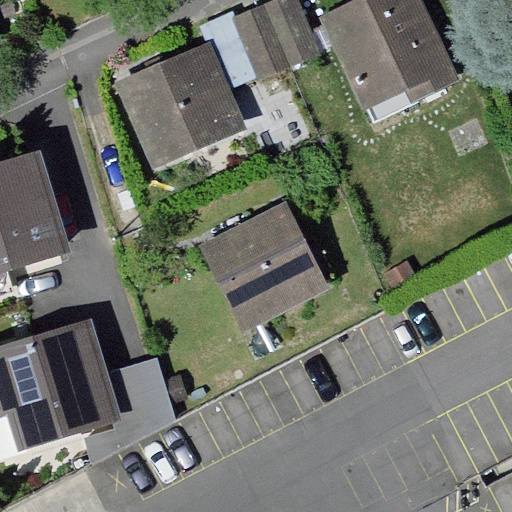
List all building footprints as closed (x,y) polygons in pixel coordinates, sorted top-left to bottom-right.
[(313,22),(353,125),(442,90),(407,0),(334,0),(339,12),(313,22)] [(280,11),(252,24),(279,86),(308,74),(280,11)] [(252,24),(223,36),(250,99),(279,86),(252,24)] [(198,60),(105,99),(137,175),(230,137),(198,60)] [(26,169),(0,176),(0,283),(57,265),(26,169)] [(281,212),(185,256),(224,342),(320,299),(281,212)] [(71,332),(0,354),(0,468),(105,435),(71,332)]
